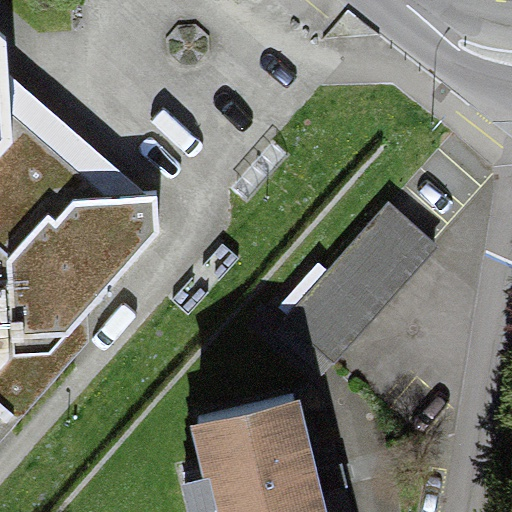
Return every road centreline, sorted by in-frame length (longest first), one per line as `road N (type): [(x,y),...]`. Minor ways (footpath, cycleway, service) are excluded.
road 1 (residential): [(459,511),(496,274),(511,233)]
road 2 (unclassified): [(381,0),(452,36),(511,51)]
